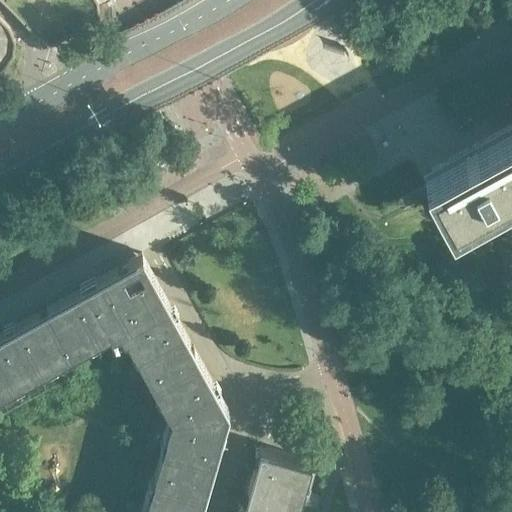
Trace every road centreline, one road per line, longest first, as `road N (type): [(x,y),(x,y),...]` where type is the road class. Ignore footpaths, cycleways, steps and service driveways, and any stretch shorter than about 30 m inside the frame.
road 1 (tertiary): [(0,180),(325,0)]
road 2 (tertiary): [(221,0),(0,122)]
